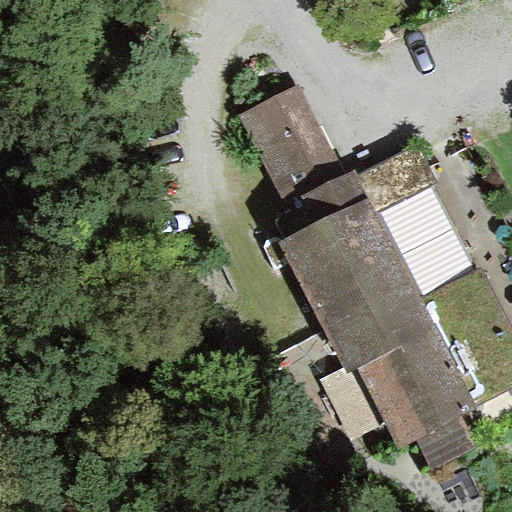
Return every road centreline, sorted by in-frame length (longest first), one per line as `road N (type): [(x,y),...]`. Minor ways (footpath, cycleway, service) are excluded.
road 1 (track): [(253,0),(196,130),(190,206),(249,336)]
road 2 (track): [(287,0),(301,38),(365,117),(460,79),(508,115)]
